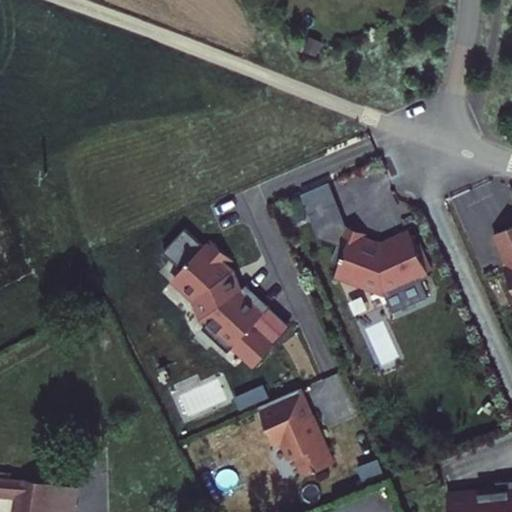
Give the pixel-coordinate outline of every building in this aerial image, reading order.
[(511,224),(489,235),(511,285),(511,224)] [(343,227),(328,278),(384,296),(433,274),(411,225),(381,239),(343,227)] [(183,229),(163,249),(179,266),(167,280),(191,300),(199,318),(251,365),(285,328),(243,290),(235,265),(207,237),(199,245),(183,229)] [(295,387),(253,405),(272,444),(278,441),(286,458),(293,455),(302,474),(329,461),(295,387)] [(248,388),(234,394),(239,405),(253,400),(248,388)] [(234,394),(220,399),(225,411),(239,405),(234,394)] [(48,511),(52,480),(0,478),(0,497),(23,498),(21,511),(48,511)] [(507,487),(449,493),(450,511),(511,511),(511,479),(506,480),(507,487)]
